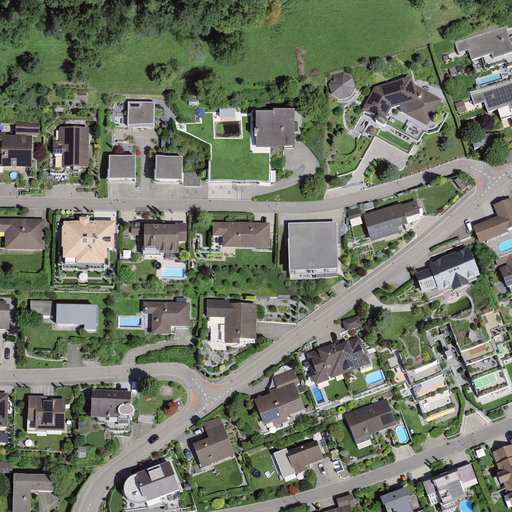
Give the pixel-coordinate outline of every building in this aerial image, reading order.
[(505,27),(454,42),(458,56),(468,53),(470,61),(480,58),(483,68),(505,62),(507,68),(511,66),(511,37),(508,39),(505,27)] [(329,85),(332,95),(341,100),(351,97),(356,88),(353,78),(344,73),(334,76),(329,85)] [(410,77),(374,87),(360,111),(374,119),(373,122),(380,126),(390,108),(399,107),(406,111),(404,115),(425,127),(439,101),(411,85),(410,77)] [(511,81),(471,95),(475,107),(483,105),(486,113),(496,110),(500,122),(510,118),(511,125),(511,81)] [(464,102),(456,105),(461,116),(469,113),(464,102)] [(153,104),(127,103),(127,127),(153,127),(153,104)] [(222,118),(237,116),(237,109),(222,111),(222,118)] [(292,112),(255,112),(254,147),(292,147),(292,112)] [(5,134),(0,133),(0,148),(1,149),(1,168),(32,168),(32,137),(39,137),(39,125),(16,125),(16,139),(5,139),(5,134)] [(89,130),(59,128),(58,144),(62,144),(61,168),(87,170),(89,130)] [(120,148),(121,155),(134,154),(134,147),(120,148)] [(134,160),(108,159),(108,183),(133,184),(134,160)] [(181,160),(155,159),(154,183),(180,184),(181,160)] [(511,204),(510,199),(493,205),(498,219),(473,227),(478,243),(511,230),(511,204)] [(402,205),(363,217),(368,231),(371,242),(372,244),(403,235),(402,233),(401,229),(408,226),(406,220),(421,215),(417,202),(402,206),(402,205)] [(45,222),(0,221),(0,237),(3,237),(3,251),(41,252),(42,231),(45,231),(45,222)] [(78,225),(64,225),(63,261),(74,262),(74,267),(100,268),(101,261),(105,261),(105,253),(113,253),(114,225),(88,224),(88,221),(79,221),(78,225)] [(186,245),(186,224),(176,224),(176,227),(144,227),(144,224),(132,224),(131,240),(141,240),(140,256),(176,256),(176,244),(186,245)] [(270,225),(213,224),(212,237),(222,237),(222,248),(269,250),(270,225)] [(337,224),(289,225),(290,275),(338,274),(337,224)] [(429,267),(430,270),(415,276),(423,296),(438,290),(440,295),(452,290),(454,295),(470,289),(468,284),(480,279),(469,250),(431,264),(429,267)] [(511,253),(495,260),(498,267),(506,264),(507,267),(511,265),(511,253)] [(511,265),(507,267),(500,270),(508,290),(511,287),(511,265)] [(228,301),(207,301),(207,318),(224,318),(224,344),(237,344),(237,340),(255,340),(255,306),(228,306),(228,301)] [(0,331),(8,331),(9,306),(5,306),(6,302),(0,302),(0,331)] [(54,302),(30,302),(30,316),(54,316),(54,326),(81,326),(81,330),(95,331),(96,308),(53,307),(54,302)] [(189,305),(146,304),(146,315),(151,315),(151,335),(170,335),(170,328),(189,328),(189,305)] [(482,313),(451,324),(476,397),(507,386),(482,313)] [(357,316),(343,320),(346,330),(360,326),(357,316)] [(424,330),(393,341),(421,418),(452,407),(424,330)] [(358,337),(306,354),(316,383),(367,365),(358,337)] [(273,378),(277,389),(269,392),(270,396),(295,386),(295,387),(300,386),(294,370),(273,378)] [(255,402),(264,428),(305,412),(295,387),(295,386),(270,396),(255,402)] [(129,393),(91,392),(90,417),(129,418),(129,393)] [(45,398),(29,398),(28,423),(34,423),(34,432),(61,433),(62,401),(45,401),(45,398)] [(387,400),(346,416),(360,453),(373,448),(369,438),(397,427),(387,400)] [(208,440),(193,445),(200,468),(233,458),(221,420),(203,425),(208,440)] [(290,465),(277,469),(281,480),(303,472),(301,467),(323,460),(316,442),(286,453),(290,465)] [(511,447),(493,454),(500,474),(496,475),(499,486),(505,485),(508,496),(505,497),(508,507),(511,506),(511,447)] [(155,476),(143,480),(152,507),(181,497),(169,462),(153,467),(155,476)] [(467,499),(464,491),(479,485),(471,465),(422,483),(431,507),(440,503),(442,509),(467,499)] [(50,477),(13,477),(12,511),(26,511),(27,494),(50,494),(50,477)] [(411,511),(405,490),(380,498),(385,511),(411,511)] [(337,501),(339,509),(350,506),(351,508),(356,507),(353,496),(337,501)]
